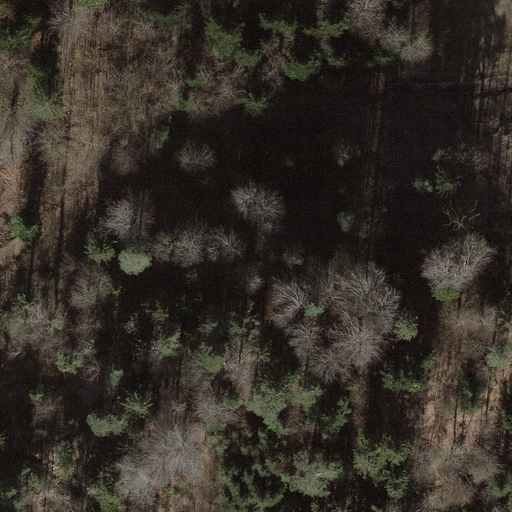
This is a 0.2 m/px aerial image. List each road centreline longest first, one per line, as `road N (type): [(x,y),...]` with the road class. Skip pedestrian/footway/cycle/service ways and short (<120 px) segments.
road 1 (track): [(0,266),(130,168),(217,127),(350,92),(511,79)]
road 2 (track): [(108,0),(73,37),(39,129),(0,160)]
